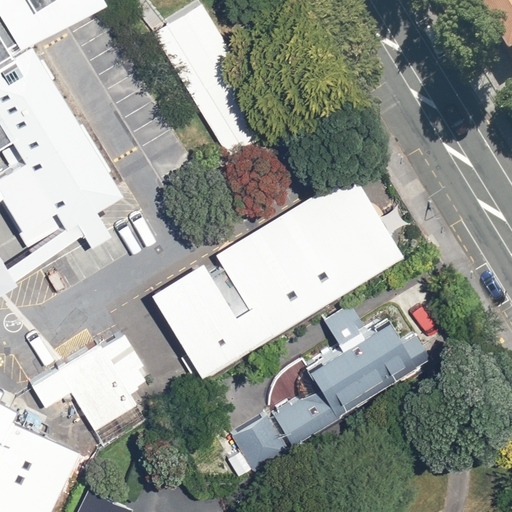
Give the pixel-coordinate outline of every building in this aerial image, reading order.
[(0,0),(0,235),(13,260),(94,213),(8,61),(0,65),(0,52),(85,16),(76,0),(0,0)] [(511,0),(483,0),(511,49),(511,0)] [(323,165),(124,281),(177,371),(376,254),(323,165)] [(392,370),(354,307),(270,356),(288,386),(204,435),(224,468),(392,370)] [(121,334),(28,387),(41,411),(69,396),(99,448),(151,417),(129,382),(146,372),(121,334)] [(0,511),(46,511),(71,462),(8,432),(22,402),(0,392),(0,511)] [(124,511),(131,501),(101,483),(84,511),(124,511)]
